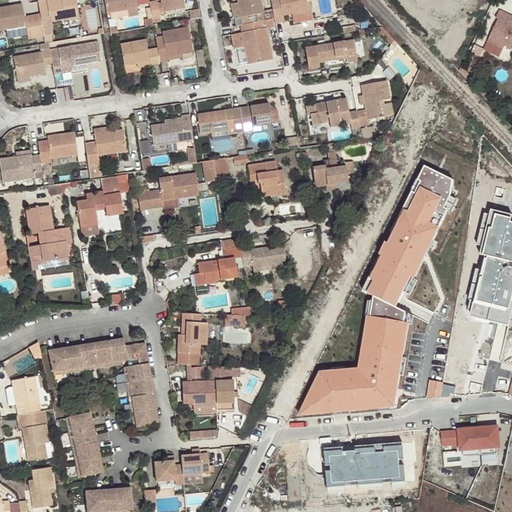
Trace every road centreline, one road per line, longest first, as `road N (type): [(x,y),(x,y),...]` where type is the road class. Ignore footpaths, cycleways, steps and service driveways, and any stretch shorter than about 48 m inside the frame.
road 1 (residential): [(266,437),(511,404)]
road 2 (residential): [(146,315),(137,247),(312,225)]
road 3 (residential): [(221,84),(0,121)]
road 4 (residential): [(0,345),(50,323),(146,315)]
road 5 (residential): [(350,84),(295,92),(291,72),(221,84)]
road 6 (residential): [(146,315),(167,446)]
